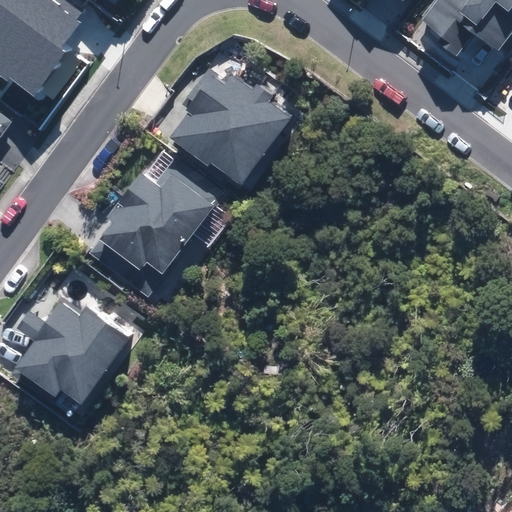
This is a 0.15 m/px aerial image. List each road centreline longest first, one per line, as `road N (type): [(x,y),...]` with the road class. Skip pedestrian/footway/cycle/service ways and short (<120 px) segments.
road 1 (residential): [(0,249),(181,0)]
road 2 (residential): [(297,0),(511,160)]
